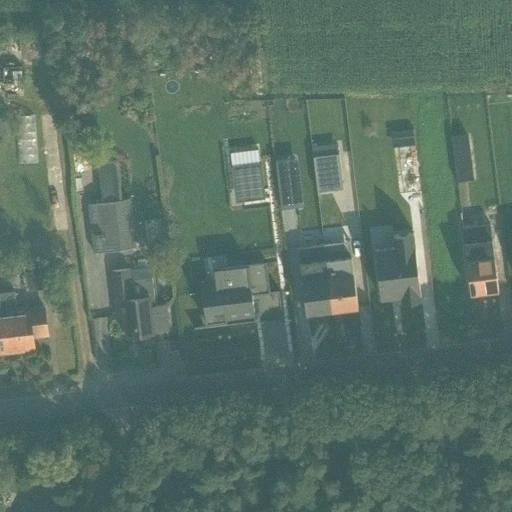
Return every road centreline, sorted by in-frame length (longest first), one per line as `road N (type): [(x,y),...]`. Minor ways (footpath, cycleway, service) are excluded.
road 1 (tertiary): [(511,354),(148,401)]
road 2 (tertiary): [(148,401),(0,417)]
road 3 (unclassified): [(148,401),(96,511)]
